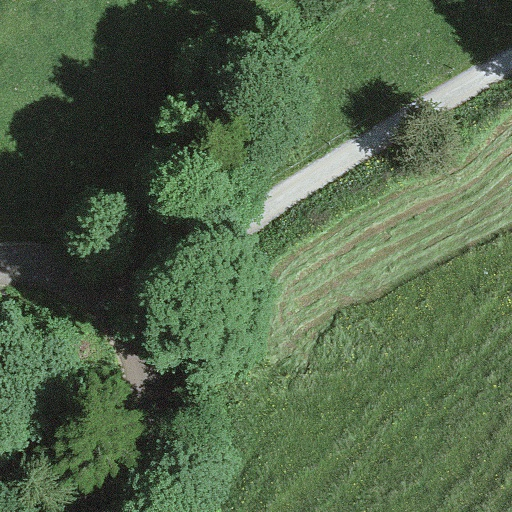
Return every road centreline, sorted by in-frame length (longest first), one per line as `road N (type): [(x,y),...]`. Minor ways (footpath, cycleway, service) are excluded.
road 1 (track): [(511,64),(118,305)]
road 2 (unclassified): [(118,305),(146,352),(151,420),(105,511)]
road 3 (unclassified): [(118,305),(65,273),(0,272)]
